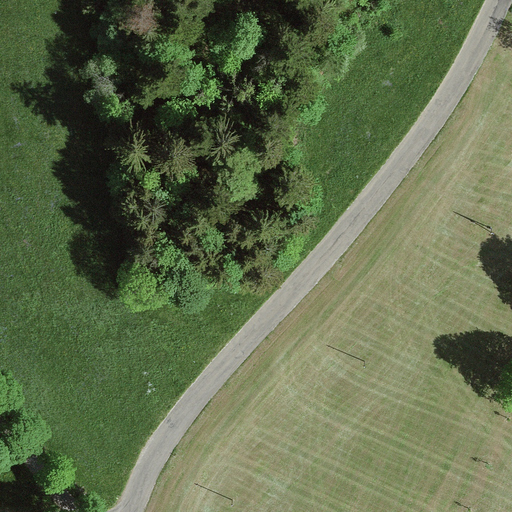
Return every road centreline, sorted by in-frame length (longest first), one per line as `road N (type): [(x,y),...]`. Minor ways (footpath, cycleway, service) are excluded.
road 1 (unclassified): [(134,511),(188,410),(365,210),(440,112),(496,0)]
road 2 (unclassified): [(0,395),(105,511)]
